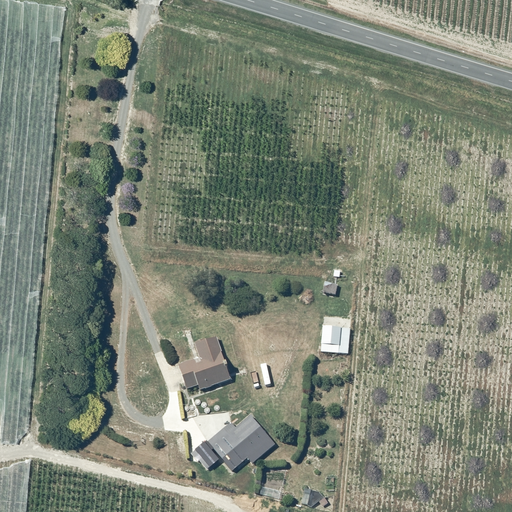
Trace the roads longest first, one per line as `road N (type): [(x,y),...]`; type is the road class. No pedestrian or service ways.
road 1 (tertiary): [(511,80),(247,0)]
road 2 (unknown): [(139,0),(97,193),(117,265)]
